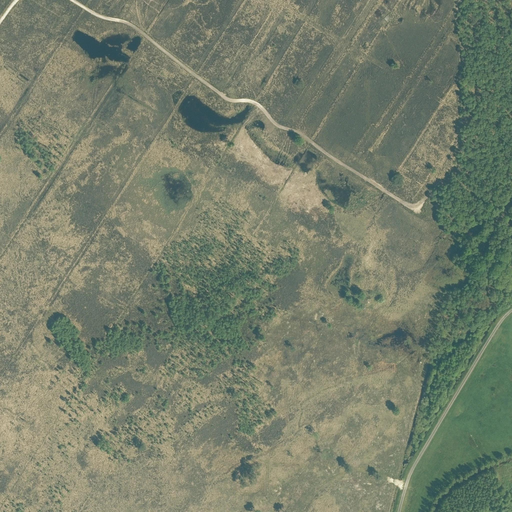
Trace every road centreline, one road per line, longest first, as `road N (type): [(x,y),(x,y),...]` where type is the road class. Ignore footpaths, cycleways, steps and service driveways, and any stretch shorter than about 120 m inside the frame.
road 1 (track): [(71,0),(131,24),(224,97),(259,105),(276,125),(405,203),(436,192)]
road 2 (track): [(399,511),(414,465),(511,310)]
